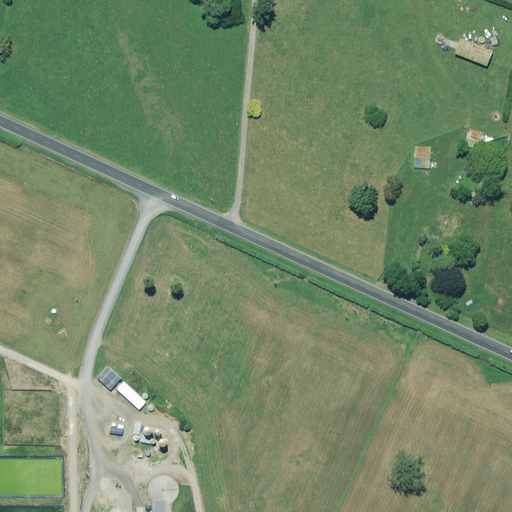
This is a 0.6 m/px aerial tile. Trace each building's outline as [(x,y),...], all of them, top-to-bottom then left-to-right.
[(502,43),(498,36),(491,39),(495,46),(502,43)] [(492,52),(461,40),(455,54),(486,67),(492,52)] [(486,137),(482,135),(483,133),(470,128),(467,137),(480,142),(484,143),(486,137)] [(416,167),(432,168),(432,159),(433,148),(416,148),(416,167)] [(449,238),(455,239),(458,230),(463,231),(467,220),(466,220),(467,219),(441,211),(435,230),(435,231),(444,234),(443,236),(444,236),(441,245),(446,247),(449,238)] [(511,298),(507,296),(503,303),(508,306),(511,298)] [(123,379),(110,367),(100,378),(113,390),(123,379)] [(148,402),(126,382),(119,390),(141,410),(148,402)] [(135,434),(134,441),(141,442),(156,444),(156,449),(168,451),(170,439),(168,439),(170,428),(143,425),(143,423),(136,422),(135,431),(135,434)] [(153,511),(166,511),(166,500),(154,501),(155,511),(153,511)]
